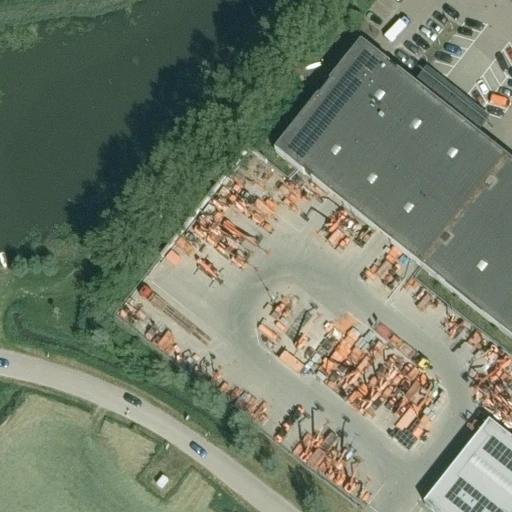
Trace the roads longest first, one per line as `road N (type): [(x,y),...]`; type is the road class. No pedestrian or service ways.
road 1 (unknown): [(417,478),(237,339),(235,270),(289,226)]
road 2 (unclassified): [(277,511),(154,419),(64,380),(0,364)]
road 3 (unknown): [(474,394),(476,379),(464,361),(289,226)]
